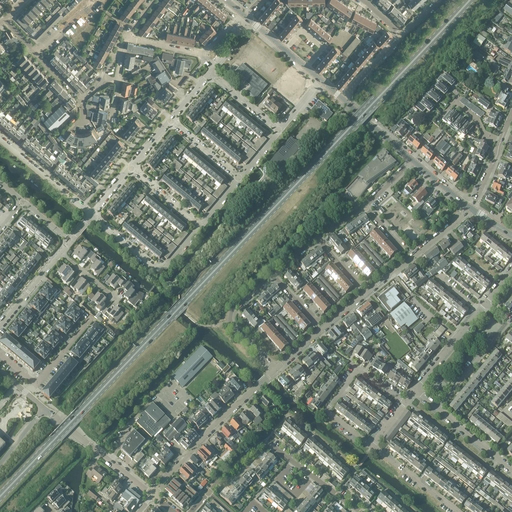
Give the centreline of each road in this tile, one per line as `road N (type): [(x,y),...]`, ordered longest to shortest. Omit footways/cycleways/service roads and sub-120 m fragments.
road 1 (primary): [(468,0),(0,496)]
road 2 (tertiary): [(274,370),(470,208)]
road 3 (tertiary): [(153,494),(274,370)]
road 4 (residential): [(198,226),(159,269),(91,214)]
road 5 (tertiary): [(153,494),(43,408)]
road 6 (residential): [(92,317),(38,381),(0,353)]
road 7 (residential): [(274,370),(230,319),(272,275)]
road 8 (residential): [(272,275),(316,323),(358,286)]
